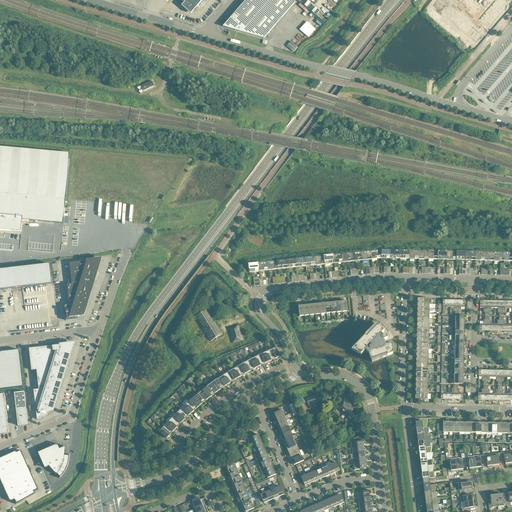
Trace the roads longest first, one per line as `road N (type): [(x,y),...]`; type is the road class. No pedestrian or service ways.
road 1 (secondary): [(391,0),(136,333),(105,411),(103,492)]
road 2 (secondary): [(114,489),(122,387),(152,322),(402,0)]
road 3 (unclassified): [(453,105),(208,35)]
road 4 (unclassified): [(0,448),(71,415),(98,329)]
road 5 (residential): [(379,478),(368,395),(341,378),(299,371)]
road 6 (tertiary): [(115,498),(192,472),(234,414)]
road 7 (tertiary): [(407,279),(276,289),(260,299)]
road 8 (tertiary): [(234,414),(174,473),(114,489)]
road 9 (residential): [(180,440),(240,386),(291,361)]
road 10 (residential): [(404,409),(407,279)]
road 11 (unclassified): [(208,35),(90,0)]
